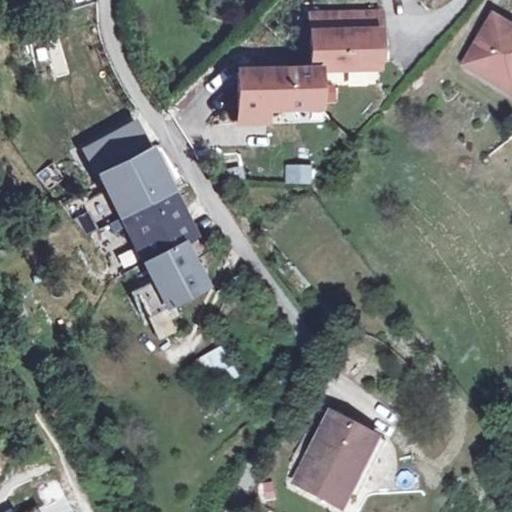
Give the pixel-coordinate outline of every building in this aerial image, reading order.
[(307,16),(308,72),(316,71),(365,70),(365,61),(376,60),(376,31),(368,32),(368,14),(307,16)] [(511,31),(490,17),(458,65),(491,87),(499,76),(511,84),(511,31)] [(376,60),(365,61),(365,70),(377,69),(376,60)] [(235,74),(236,112),(269,111),(317,109),(316,71),(308,72),(235,74)] [(511,84),(499,76),(491,87),(508,98),(511,91),(511,84)] [(269,111),(236,112),(237,125),(269,124),(269,111)] [(134,291),(150,321),(203,288),(181,242),(192,235),(135,131),(84,159),(154,281),(134,291)] [(105,263),(129,252),(115,221),(91,232),(105,263)] [(222,346),(184,368),(200,396),(238,375),(222,346)] [(298,477),(330,494),(338,477),(352,484),(363,461),(360,458),(375,426),(334,405),(298,477)] [(388,433),(375,426),(360,458),(363,461),(352,484),(338,477),(330,494),(352,506),(388,433)]
